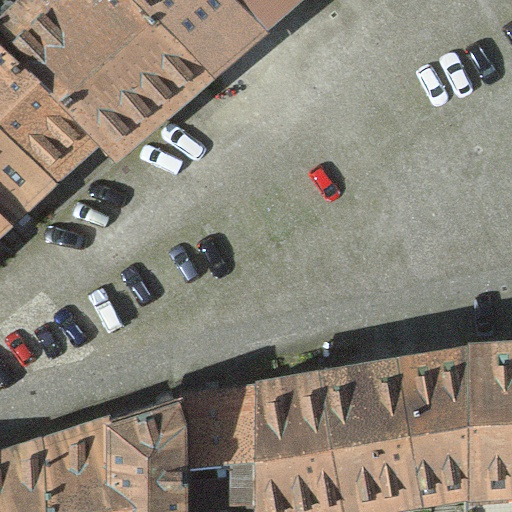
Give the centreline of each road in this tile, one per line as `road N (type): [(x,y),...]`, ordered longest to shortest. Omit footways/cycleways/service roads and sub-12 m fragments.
road 1 (unclassified): [(0,374),(466,0)]
road 2 (residential): [(511,285),(0,394)]
